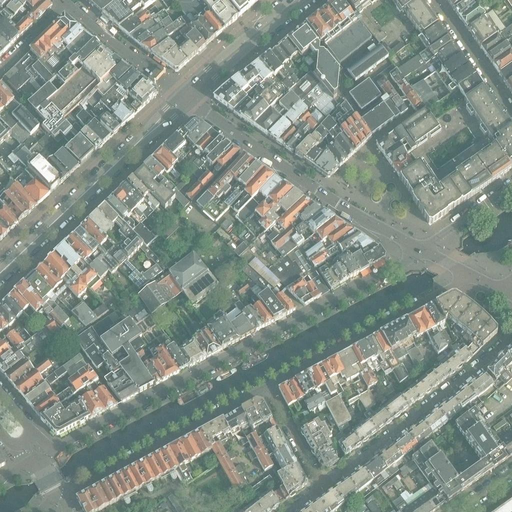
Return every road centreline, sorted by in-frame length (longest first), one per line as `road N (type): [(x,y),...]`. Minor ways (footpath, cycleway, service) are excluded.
road 1 (residential): [(422,250),(62,446),(33,433)]
road 2 (residential): [(189,101),(422,250)]
road 3 (residential): [(321,488),(511,337)]
road 4 (residential): [(68,511),(77,488),(266,387)]
road 5 (residential): [(266,387),(471,273)]
road 6 (tertiary): [(0,274),(148,136)]
road 7 (tertiary): [(189,101),(306,0)]
road 8 (residential): [(67,2),(180,94)]
road 9 (tertiary): [(289,0),(180,94)]
road 10 (residential): [(433,0),(511,111)]
